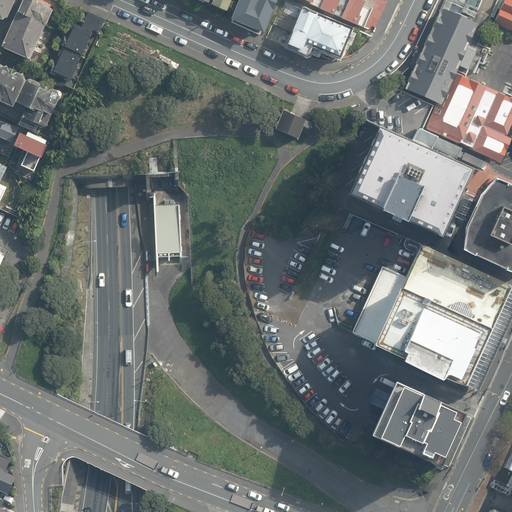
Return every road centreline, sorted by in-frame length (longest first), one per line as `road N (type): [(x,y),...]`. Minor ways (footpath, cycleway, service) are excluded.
road 1 (tertiary): [(122,0),(297,78),(326,83),(378,60),(415,0)]
road 2 (motorway): [(106,0),(120,283)]
road 3 (motorway): [(93,511),(120,283)]
road 4 (motorway): [(120,283),(131,382),(124,511)]
road 5 (secondary): [(54,420),(258,511)]
road 6 (secondary): [(511,373),(451,511)]
